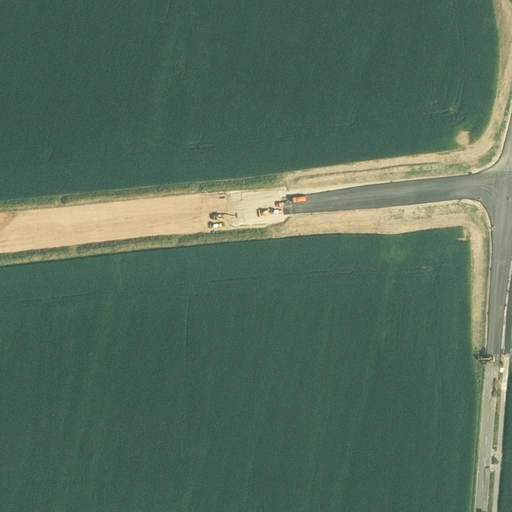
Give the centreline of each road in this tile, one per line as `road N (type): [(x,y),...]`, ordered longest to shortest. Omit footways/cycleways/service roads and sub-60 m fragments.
road 1 (secondary): [(0,237),(508,185)]
road 2 (tertiary): [(481,511),(508,185)]
